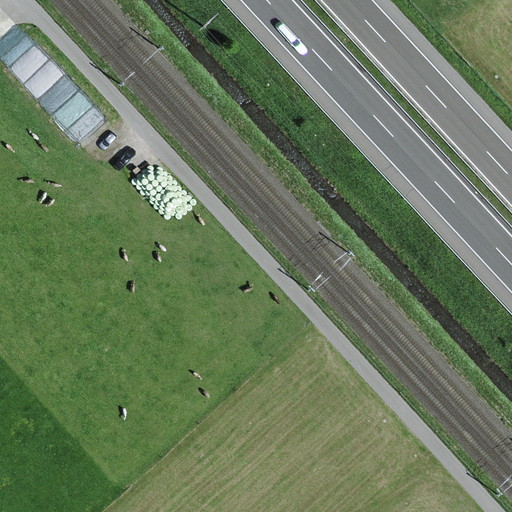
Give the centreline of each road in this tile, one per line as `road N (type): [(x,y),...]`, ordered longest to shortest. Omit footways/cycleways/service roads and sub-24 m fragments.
road 1 (track): [(23,0),(494,511)]
road 2 (motorway): [(264,0),(511,267)]
road 3 (motorway): [(511,181),(343,0)]
